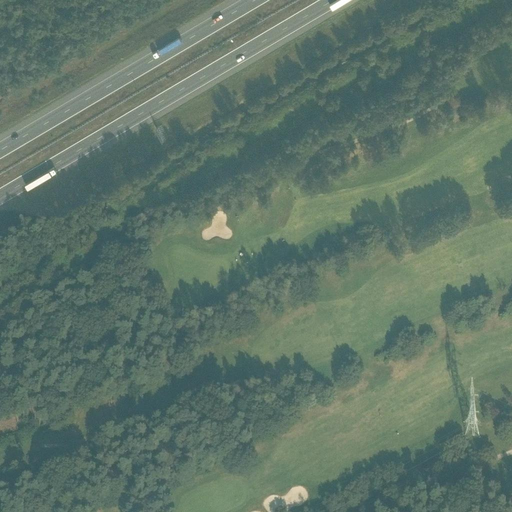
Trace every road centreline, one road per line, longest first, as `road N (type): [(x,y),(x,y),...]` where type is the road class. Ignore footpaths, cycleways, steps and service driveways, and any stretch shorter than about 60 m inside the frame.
road 1 (motorway): [(0,199),(336,0)]
road 2 (motorway): [(258,0),(0,153)]
